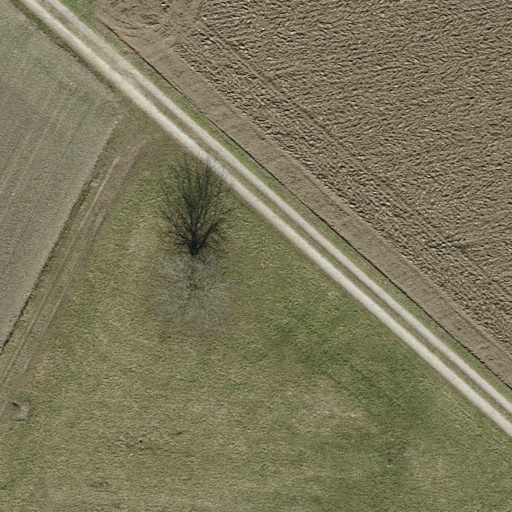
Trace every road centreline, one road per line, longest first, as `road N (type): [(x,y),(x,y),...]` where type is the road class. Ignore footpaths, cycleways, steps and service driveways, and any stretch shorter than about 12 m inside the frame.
road 1 (track): [(49,0),(511,414)]
road 2 (track): [(0,423),(164,103)]
